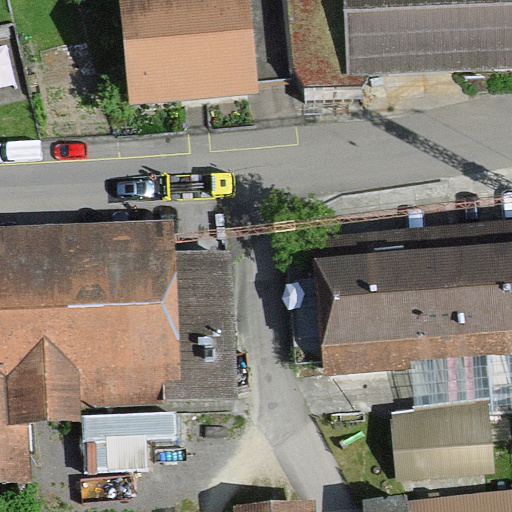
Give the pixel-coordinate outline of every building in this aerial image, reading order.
[(276,88),(308,86),(302,0),(135,0),(142,115),(277,107),(276,88)] [(511,0),(302,0),(308,86),(308,98),(369,95),(369,86),(511,77),(511,0)] [(193,229),(0,241),(0,493),(58,490),(54,438),(105,435),(104,417),(257,408),(248,254),(195,257),(193,229)] [(295,386),(511,368),(511,249),(286,268),(295,386)] [(485,415),(392,420),(395,475),(488,470),(485,415)] [(378,511),(511,511),(511,489),(377,504),(378,511)] [(304,511),(304,497),(212,502),(212,511),(304,511)]
